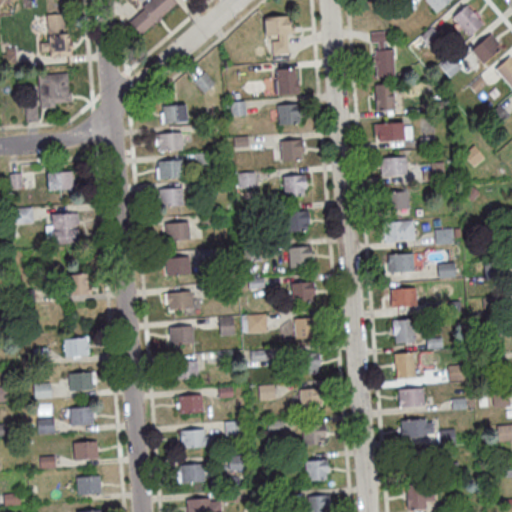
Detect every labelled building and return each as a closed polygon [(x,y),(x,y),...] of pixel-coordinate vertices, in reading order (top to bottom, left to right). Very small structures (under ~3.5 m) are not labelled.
[(151,0),(169,0),(175,6),(159,20),(161,22),(156,26),(154,24),(139,37),(128,24),(143,11),(141,9),(151,0)] [(452,0),(435,15),(423,1),(424,0),(452,0)] [(404,20),(396,11),(408,1),(415,10),(404,20)] [(468,39),(452,19),(466,7),(482,27),(468,39)] [(62,15),(64,36),(67,35),(69,58),(49,60),(48,53),(39,54),(39,45),(48,44),(46,17),(62,15)] [(287,56),(272,57),(271,43),(278,43),(277,37),(264,38),(262,20),(288,18),(289,29),(292,29),(293,35),(286,36),(287,56)] [(430,51),(419,38),(430,28),(441,41),(430,51)] [(375,68),(372,68),(371,57),(374,57),(374,52),(377,52),(376,44),(370,45),(369,35),(384,34),(384,44),(383,44),(383,52),(391,51),(393,78),(376,80),(375,68)] [(489,36),(501,50),(482,67),(470,52),(489,36)] [(15,65),(0,66),(0,56),(5,55),(5,50),(14,49),(15,65)] [(449,80),(438,67),(449,58),(460,71),(449,80)] [(508,58),(511,62),(511,92),(493,71),(508,58)] [(275,73),(295,71),(297,95),(276,97),(275,73)] [(203,74),(214,85),(204,95),(193,83),(203,74)] [(68,104),(54,105),(54,109),(39,110),(37,77),(66,75),(68,95),(70,95),(71,104),(68,104)] [(479,78),(486,86),(474,96),(467,88),(479,78)] [(374,87),(390,86),(392,111),(376,113),(374,87)] [(37,120),(25,121),(24,103),(36,102),(37,120)] [(229,104),(244,103),(245,118),(230,119),(229,104)] [(425,104),(441,103),(442,113),(426,114),(425,104)] [(298,120),(299,126),(277,127),(276,108),(298,106),(299,120),(298,120)] [(499,106),(508,117),(496,127),(487,116),(499,106)] [(161,109),(184,107),(185,125),(162,126),(161,109)] [(202,127),(218,125),(218,136),(202,138),(202,127)] [(378,137),(374,137),(373,127),(401,125),(402,128),(410,128),(411,141),(403,141),(403,142),(378,144),(378,137)] [(156,136),(180,135),(181,152),(157,154),(156,136)] [(247,137),(248,148),(233,149),(232,139),(247,137)] [(418,138),(434,137),(434,149),(419,150),(418,138)] [(301,142),(302,156),(300,156),(300,162),(281,164),(279,144),(301,142)] [(195,155),(212,154),(213,165),(195,166),(195,155)] [(379,161),(405,159),(406,177),(380,179),(379,161)] [(180,162),(182,179),(158,181),(157,164),(180,162)] [(429,164),(442,164),(443,173),(430,174),(429,164)] [(46,177),(71,174),(72,191),(47,193),(46,177)] [(253,174),(254,188),(237,189),(236,175),(253,174)] [(9,176),(20,175),(21,191),(10,191),(9,176)] [(302,191),(303,198),(283,200),(282,179),(304,177),(305,191),(302,191)] [(195,183),(212,181),(213,197),(196,198),(195,183)] [(471,188),(478,194),(471,203),(463,197),(471,188)] [(181,190),(182,207),(159,209),(158,192),(181,190)] [(406,195),(408,212),(383,214),(381,197),(406,195)] [(13,210),(31,209),(32,224),(14,225),(13,210)] [(239,210),(253,209),(254,224),(241,225),(239,210)] [(285,214),(307,213),(308,226),(305,226),(305,233),(286,234),(285,214)] [(75,233),(77,233),(78,246),(52,247),(50,217),(77,215),(78,226),(75,226),(75,233)] [(199,217),(214,216),(214,226),(200,227),(199,217)] [(412,223),(413,242),(383,245),(382,225),(412,223)] [(164,226),(187,224),(188,242),(165,243),(164,226)] [(434,232),(451,231),(452,245),(435,246),(434,232)] [(258,245),(260,261),(243,262),(242,246),(258,245)] [(309,263),(310,269),(289,271),(287,250),(310,249),(311,263),(309,263)] [(199,252),(214,251),(215,262),(200,263),(199,252)] [(387,257),(411,255),(413,273),(389,275),(387,257)] [(187,258),(189,277),(165,279),(164,260),(187,258)] [(483,264),(500,263),(501,280),(484,282),(483,264)] [(436,265),(453,264),(454,279),(437,280),(436,265)] [(66,279),(86,277),(87,297),(68,299),(66,279)] [(247,281),(262,280),(263,290),(248,292),(247,281)] [(311,299),(311,305),(291,306),(290,287),(312,285),(313,299),(311,299)] [(0,286),(10,286),(11,298),(0,298),(0,286)] [(389,292),(414,290),(415,308),(391,310),(389,292)] [(19,305),(18,292),(33,291),(34,304),(19,305)] [(165,296),(190,294),(191,311),(167,313),(165,296)] [(481,299),(497,298),(498,309),(482,310),(481,299)] [(425,305),(440,304),(441,314),(426,315),(425,305)] [(265,316),(266,333),(246,334),(245,317),(265,316)] [(218,320),(232,319),(233,337),(219,338),(218,320)] [(315,319),(316,334),(310,334),(310,340),(294,341),(293,321),(315,319)] [(394,346),(393,323),(412,321),(413,345),(394,346)] [(491,326),(492,343),(476,344),(475,328),(491,326)] [(191,328),(192,346),(169,348),(168,330),(191,328)] [(425,340),(440,339),(441,350),(426,351),(425,340)] [(62,341),(87,340),(88,357),(64,359),(62,341)] [(46,350),(47,365),(34,366),(32,351),(46,350)] [(249,352),(264,351),(265,366),(250,367),(249,352)] [(216,355),(232,353),(233,364),(217,365),(216,355)] [(411,354),(413,381),(395,382),(393,356),(411,354)] [(295,357),(318,355),(319,369),(317,369),(317,375),(297,377),(295,357)] [(172,365),(196,363),(197,380),(174,382),(172,365)] [(447,367),(462,366),(463,382),(448,383),(447,367)] [(94,374),(95,386),(91,386),(92,392),(69,393),(67,376),(94,374)] [(49,385),(50,399),(34,400),(33,386),(49,385)] [(257,387),(273,385),(274,401),(259,402),(257,387)] [(231,388),(232,399),(218,400),(217,389),(231,388)] [(318,404),(319,411),(300,412),(298,391),(317,390),(321,390),(322,404),(318,404)] [(397,392),(422,390),(423,408),(398,410),(397,392)] [(508,390),(509,408),(493,409),(492,391),(508,390)] [(200,396),(202,414),(179,416),(177,398),(200,396)] [(450,400),(464,399),(465,411),(451,412),(450,400)] [(68,411),(92,409),(93,426),(69,428),(68,411)] [(52,419),(53,434),(37,436),(36,420),(52,419)] [(281,421),(282,432),(267,433),(267,423),(281,421)] [(425,425),(432,425),(433,435),(426,436),(426,440),(401,442),(400,423),(424,421),(425,425)] [(224,423),(241,422),(242,436),(225,437),(224,423)] [(0,425),(14,425),(15,437),(0,438),(0,425)] [(511,426),(511,442),(497,443),(496,427),(511,426)] [(300,428),(323,427),(324,439),(321,439),(322,448),(302,449),(300,428)] [(181,451),(180,433),(203,431),(203,439),(213,438),(214,448),(204,448),(204,449),(181,451)] [(437,432),(453,431),(454,445),(439,446),(437,432)] [(72,445),(95,443),(97,461),(73,463),(72,445)] [(402,469),(401,454),(422,453),(424,476),(406,478),(405,468),(402,469)] [(227,457),(244,456),(245,470),(228,472),(227,457)] [(39,458),(53,457),(54,469),(40,470),(39,458)] [(326,462),(327,476),(325,476),(325,482),(305,484),(304,463),(323,461),(324,462),(326,462)] [(511,463),(511,478),(505,479),(503,464),(511,463)] [(442,465),(457,464),(458,480),(443,481),(442,465)] [(202,466),(203,484),(181,486),(179,468),(202,466)] [(75,480),(98,478),(99,495),(76,497),(75,480)] [(406,511),(405,488),(421,487),(422,497),(432,496),(433,504),(423,505),(423,511),(406,511)] [(221,493),(236,492),(237,504),(222,505),(221,493)] [(288,493),(290,509),(273,510),(272,495),(288,493)] [(2,495),(18,494),(19,506),(3,507),(2,495)] [(294,511),(294,508),(307,507),(306,498),(325,497),(329,497),(330,511),(326,511),(294,511)] [(511,500),(511,510),(504,511),(503,501),(511,500)] [(208,504),(219,504),(219,511),(186,511),(185,502),(208,501),(208,504)]
